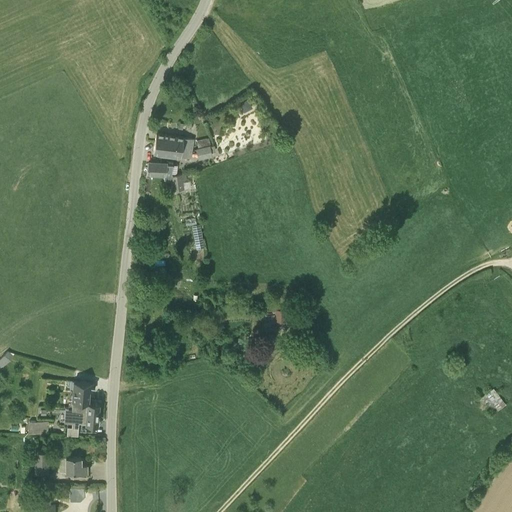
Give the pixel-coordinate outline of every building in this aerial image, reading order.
[(156,132),(154,142),(191,147),(192,138),(156,132)] [(208,138),(196,140),(197,148),(209,145),(208,138)] [(190,157),(191,147),(154,142),(153,152),(190,157)] [(196,148),(198,157),(211,155),(211,152),(215,151),(213,145),(209,146),(209,145),(197,148),(196,148)] [(170,176),(171,176),(171,175),(172,164),(148,162),(146,173),(164,174),(164,176),(170,176)] [(171,176),(170,176),(172,190),(184,188),(183,181),(187,181),(186,178),(195,177),(194,171),(190,172),(171,175),(171,176)] [(192,229),(194,237),(202,235),(201,227),(192,229)] [(284,306),(268,306),(268,310),(275,310),(275,321),(286,321),(286,309),(284,309),(284,306)] [(0,365),(2,367),(13,355),(7,349),(0,357),(1,358),(0,359),(0,365)] [(73,381),(71,407),(86,410),(87,402),(88,402),(89,390),(94,390),(94,383),(73,381)] [(486,403),(491,399),(499,410),(508,403),(496,386),(481,396),(486,403)] [(99,402),(88,402),(87,402),(86,410),(71,407),(65,407),(63,422),(72,423),(71,428),(79,429),(79,423),(97,424),(99,402)] [(29,420),(27,433),(47,434),(49,422),(29,420)] [(49,472),(48,450),(34,451),(34,472),(49,472)] [(80,456),(70,456),(60,456),(60,471),(66,471),(66,477),(87,477),(86,463),(81,463),(80,456)] [(42,511),(55,511),(55,504),(50,504),(50,497),(44,497),(44,504),(42,504),(42,511)]
